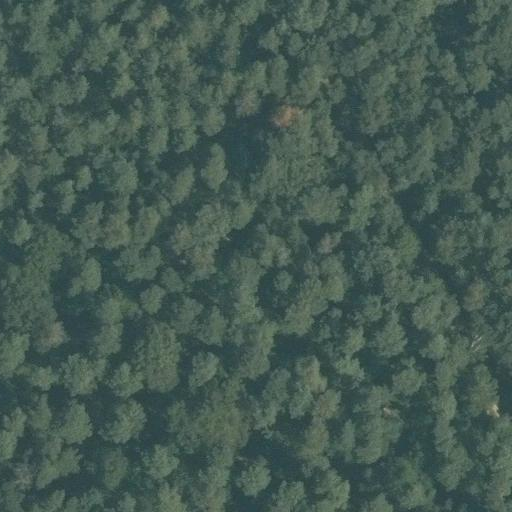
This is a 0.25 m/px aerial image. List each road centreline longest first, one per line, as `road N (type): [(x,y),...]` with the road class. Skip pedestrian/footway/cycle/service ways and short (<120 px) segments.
road 1 (track): [(0,279),(141,186),(336,81)]
road 2 (track): [(336,81),(376,173),(420,236),(419,259),(436,273),(511,407)]
